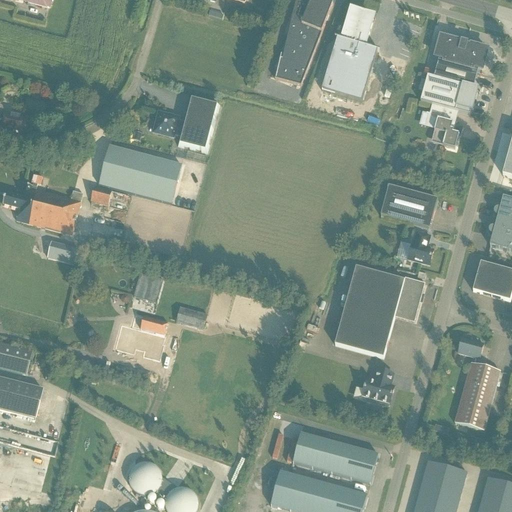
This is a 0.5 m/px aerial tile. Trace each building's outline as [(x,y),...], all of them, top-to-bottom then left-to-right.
[(14,0),(49,9),(51,0),(14,0)] [(302,27),(311,2),(300,0),(296,0),(282,60),(280,60),(276,80),(275,79),(275,80),(301,87),(322,35),(302,27)] [(333,5),(319,0),(312,0),(311,2),(302,27),(322,35),(333,5)] [(337,41),(322,92),(362,104),(378,52),(379,53),(379,52),(365,48),(373,21),(376,22),(376,21),(367,20),(368,17),(363,15),(357,14),(356,17),(348,12),(348,13),(350,15),(342,41),(336,40),(337,41)] [(441,121),(444,110),(470,117),(477,91),(473,90),(478,71),(483,72),(488,52),(441,39),(435,59),(439,60),(434,79),(428,78),(421,103),(432,106),(430,115),(427,114),(427,115),(430,116),(427,124),(436,127),(435,130),(438,131),(435,142),(446,145),(445,148),(455,151),(459,136),(453,134),(453,132),(451,131),(453,124),(441,121)] [(179,122),(180,118),(158,113),(152,136),(175,142),(175,138),(182,140),(181,147),(206,154),(217,108),(192,102),(186,125),(179,122)] [(0,120),(1,121),(0,125),(0,133),(25,140),(29,120),(3,114),(3,112),(2,108),(0,106),(0,120)] [(511,145),(503,178),(511,180),(511,145)] [(110,148),(99,187),(171,206),(182,167),(110,148)] [(33,187),(24,185),(21,199),(6,195),(3,207),(19,211),(16,223),(72,238),(83,196),(73,193),(72,201),(37,191),(38,189),(37,189),(38,186),(41,187),(43,179),(34,177),(32,184),(34,185),(33,187)] [(112,193),(95,188),(91,203),(109,208),(112,193)] [(381,218),(430,232),(438,202),(389,189),(381,218)] [(490,248),(511,253),(511,201),(503,199),(500,210),(498,210),(496,210),(495,212),(494,214),(495,216),(496,217),(498,217),(495,229),(493,229),(491,229),(490,230),(489,232),(490,234),(491,236),(493,236),(490,248)] [(412,247),(408,262),(430,267),(434,252),(427,251),(430,238),(417,234),(414,247),(412,247)] [(75,267),(79,251),(52,244),(48,260),(75,267)] [(473,293),(510,303),(511,297),(511,272),(481,264),(473,293)] [(414,324),(425,285),(405,280),(404,283),(356,269),(335,347),(384,361),(395,319),(414,324)] [(204,332),(208,316),(181,309),(176,324),(204,332)] [(121,325),(115,350),(160,362),(165,345),(164,345),(166,337),(165,336),(169,324),(145,318),(141,330),(121,325)] [(205,332),(201,351),(214,354),(218,334),(205,332)] [(473,359),(455,425),(484,433),(500,373),(477,367),(479,361),(480,361),(484,346),(462,341),(459,355),(473,359)] [(0,370),(26,377),(32,354),(0,345),(0,370)] [(390,406),(394,389),(390,388),(393,376),(378,372),(375,384),(367,382),(363,399),(390,406)] [(0,411),(35,421),(43,392),(0,380),(0,411)] [(380,451),(303,430),(295,459),(372,480),(380,451)] [(47,469),(50,458),(12,449),(10,458),(27,462),(23,478),(44,483),(47,469)] [(428,464),(415,511),(457,511),(467,475),(428,464)] [(204,473),(197,468),(195,472),(191,469),(186,476),(197,484),(204,473)] [(0,474),(0,482),(18,487),(20,480),(0,474)] [(363,511),(368,498),(281,474),(271,508),(285,511),(363,511)] [(511,511),(511,487),(491,482),(482,511),(511,511)] [(213,496),(209,506),(214,508),(218,498),(213,496)]
